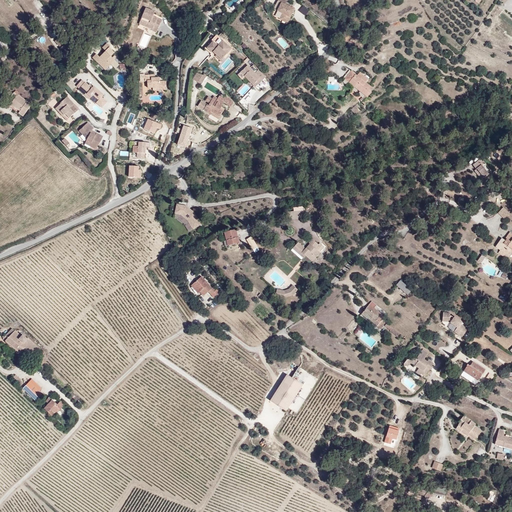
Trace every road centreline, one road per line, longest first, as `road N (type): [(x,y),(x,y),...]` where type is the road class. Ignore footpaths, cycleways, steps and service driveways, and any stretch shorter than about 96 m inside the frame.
road 1 (unclassified): [(0,502),(143,358),(202,319),(256,349),(282,333),(402,399),(439,378),(511,414)]
road 2 (unclassified): [(337,0),(339,24),(325,56),(240,126),(138,192),(0,256)]
